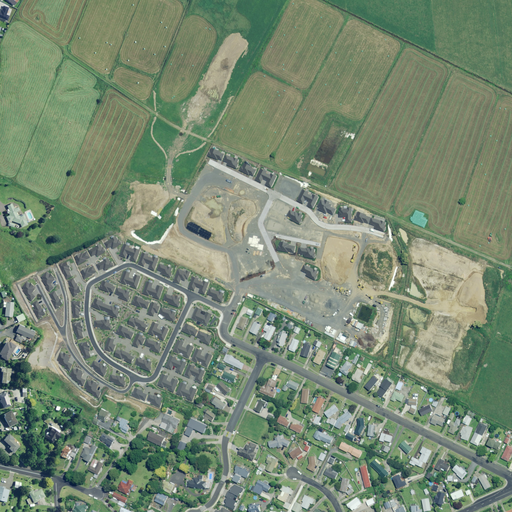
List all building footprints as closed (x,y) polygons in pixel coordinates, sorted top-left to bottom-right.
[(210,148),(207,156),(217,160),(217,159),(221,160),(224,153),(210,148)] [(239,160),(225,155),(223,161),(227,163),(226,165),(235,169),(239,160)] [(244,162),(240,170),(249,175),(249,174),(253,176),(255,170),(252,168),(252,167),(244,162)] [(261,168),(255,180),(260,182),(263,178),(267,181),(265,185),(270,188),(276,176),(271,173),(270,175),(265,173),(266,171),(261,168)] [(308,192),(303,189),(297,200),(302,203),(304,199),(309,201),(307,205),(312,208),(318,197),(313,195),(312,196),(307,194),(308,192)] [(319,207),(318,209),(326,213),(327,212),(332,214),(335,209),(330,207),(331,205),(329,203),(329,202),(325,200),(324,201),(321,200),(317,207),(319,207)] [(14,208),(12,204),(8,206),(10,211),(8,211),(10,216),(7,217),(9,222),(12,221),(20,224),(22,227),(29,224),(24,213),(18,216),(16,212),(20,211),(18,207),(14,208)] [(351,223),(352,207),(347,207),(347,209),(343,209),(343,207),(340,207),(340,211),(339,211),(339,217),(346,217),(346,223),(351,223)] [(291,218),(290,220),(299,224),(302,218),(301,217),(302,215),(295,212),(294,212),(290,210),(287,216),(291,218)] [(368,223),(370,217),(365,216),(366,215),(358,212),(356,216),(355,215),(354,220),(364,223),(364,222),(368,223)] [(371,218),(369,224),(375,226),(374,228),(384,231),(386,227),(384,226),(385,222),(371,218)] [(116,237),(104,243),(107,249),(111,247),(112,249),(121,244),(119,239),(118,240),(116,237)] [(278,246),(278,250),(288,252),(288,251),(294,252),(295,246),(289,245),(289,243),(280,242),(279,247),(278,246)] [(100,244),(89,251),(92,256),(95,254),(96,256),(106,251),(103,247),(102,247),(100,244)] [(136,261),(140,250),(134,248),(134,249),(129,247),(129,246),(124,244),(120,255),(125,257),(126,254),(131,256),(130,259),(136,261)] [(307,249),(299,247),(298,254),(304,255),(304,257),(314,258),(315,252),(314,252),(314,249),(307,248),(307,249)] [(76,262),(78,265),(86,260),(86,259),(90,257),(87,252),(83,254),(82,253),(74,257),(77,261),(76,262)] [(155,270),(159,259),(152,256),(152,257),(148,256),(148,255),(142,253),(138,264),(144,266),(145,262),(149,264),(148,268),(155,270)] [(108,258),(96,265),(99,270),(103,268),(104,270),(113,265),(111,261),(110,261),(108,258)] [(62,263),(59,264),(63,274),(64,273),(67,279),(72,277),(69,271),(70,270),(66,262),(63,264),(62,263)] [(171,268),(159,264),(157,270),(161,271),(161,274),(170,277),(171,272),(170,271),(171,268)] [(304,265),(301,271),(307,274),(306,276),(315,280),(319,272),(304,265)] [(82,276),(84,279),(92,274),(96,272),(93,266),(89,269),(88,267),(81,271),(83,276),(82,276)] [(187,279),(190,272),(186,271),(186,272),(178,269),(173,282),(179,284),(181,280),(185,281),(185,279),(187,279)] [(124,271),(120,282),(126,285),(126,284),(131,285),(131,286),(137,288),(140,277),(135,275),(134,279),(129,277),(130,273),(124,271)] [(47,272),(41,277),(43,279),(42,280),(47,286),(45,287),(49,292),(54,287),(50,283),(54,280),(52,278),(53,277),(50,274),(49,274),(47,272)] [(205,294),(209,283),(202,281),(198,280),(198,279),(192,277),(188,288),(194,290),(195,287),(200,288),(198,292),(205,294)] [(77,293),(80,292),(77,284),(76,284),(73,279),(68,281),(71,287),(70,288),(74,296),(77,294),(77,293)] [(100,285),(99,288),(109,292),(109,291),(113,293),(116,286),(103,281),(101,285),(100,285)] [(27,282),(22,287),(24,289),(23,290),(28,296),(27,297),(32,300),(36,296),(32,292),(35,289),(33,287),(34,286),(30,283),(29,284),(27,282)] [(146,282),(142,293),(149,295),(149,294),(153,296),(153,297),(159,299),(163,288),(157,286),(156,289),(151,288),(153,284),(146,282)] [(128,295),(129,292),(125,290),(125,291),(117,288),(115,294),(119,295),(118,298),(127,301),(128,298),(129,295),(128,295)] [(223,293),(209,288),(207,294),(213,296),(212,299),(221,302),(224,296),(222,296),(223,293)] [(57,296),(54,291),(49,294),(52,299),(51,300),(56,309),(59,307),(59,306),(63,304),(58,296),(57,296)] [(165,294),(163,300),(169,302),(169,304),(178,307),(180,302),(178,302),(180,298),(175,296),(175,297),(172,295),(172,296),(165,294)] [(135,296),(132,304),(141,307),(142,306),(147,308),(149,302),(143,300),(143,299),(135,296)] [(93,302),(91,306),(100,310),(101,309),(108,312),(107,314),(117,318),(119,312),(118,311),(119,308),(115,306),(114,307),(103,303),(103,302),(95,299),(94,303),(93,302)] [(76,301),(72,301),(72,311),(73,311),(73,318),(79,317),(79,311),(80,311),(80,302),(76,302),(76,301)] [(13,303),(3,302),(2,307),(5,308),(4,317),(12,317),(13,303)] [(35,309),(34,310),(38,319),(42,317),(42,315),(45,314),(40,305),(39,306),(37,302),(33,304),(35,309)] [(158,304),(152,302),(148,314),(153,316),(155,312),(157,313),(159,307),(157,306),(158,304)] [(175,312),(161,308),(159,314),(165,316),(164,318),(173,321),(176,315),(174,315),(175,312)] [(195,308),(191,319),(197,321),(197,320),(202,322),(201,323),(207,325),(212,314),(206,312),(205,316),(200,314),(202,310),(195,308)] [(24,319),(22,314),(15,317),(18,323),(24,319)] [(130,318),(127,324),(135,327),(136,325),(138,326),(137,328),(144,332),(147,325),(144,324),(144,323),(135,318),(134,319),(130,318)] [(248,321),(242,318),(238,328),(244,330),(248,321)] [(109,325),(109,320),(101,320),(101,321),(95,321),(95,327),(101,327),(101,329),(110,329),(110,325),(109,325)] [(76,323),(72,324),(75,333),(76,333),(78,339),(83,338),(81,331),(83,331),(80,322),(77,323),(76,323)] [(153,322),(148,333),(153,336),(154,334),(159,336),(158,338),(163,340),(168,329),(163,327),(161,331),(157,329),(159,325),(153,322)] [(262,325),(255,322),(250,332),(257,335),(262,325)] [(194,326),(186,323),(184,327),(183,327),(181,331),(191,335),(191,334),(195,336),(197,330),(193,329),(194,326)] [(16,336),(14,340),(20,343),(22,339),(24,340),(26,337),(30,340),(34,333),(18,325),(15,332),(21,335),(20,337),(16,336)] [(270,327),(267,325),(264,330),(268,332),(265,338),(270,341),(276,328),(271,325),(270,327)] [(117,329),(116,333),(125,337),(125,336),(131,339),(133,334),(127,331),(128,330),(120,326),(118,329),(117,329)] [(211,336),(199,331),(196,336),(201,338),(200,341),(209,345),(211,340),(210,340),(211,336)] [(284,332),(280,331),(277,341),(279,342),(278,345),(283,347),(288,334),(284,332)] [(143,336),(137,333),(132,345),(138,347),(139,343),(142,344),(144,339),(142,338),(143,336)] [(114,340),(109,338),(105,350),(110,351),(111,350),(113,351),(115,345),(112,344),(114,340)] [(161,344),(147,339),(145,345),(151,347),(150,350),(159,353),(161,347),(160,347),(161,344)] [(300,341),(294,339),(289,350),(295,352),(300,341)] [(178,340),(173,351),(178,353),(179,351),(184,354),(183,356),(188,358),(193,347),(188,344),(186,348),(182,346),(184,342),(178,340)] [(82,343),(79,344),(82,354),(83,353),(85,359),(91,357),(88,351),(90,351),(86,342),(83,344),(82,343)] [(310,343),(306,342),(302,356),(308,358),(312,346),(309,345),(310,343)] [(15,347),(9,343),(8,344),(5,343),(0,351),(0,355),(1,356),(0,356),(0,357),(6,361),(15,347)] [(197,348),(191,360),(197,362),(198,360),(203,362),(202,365),(207,367),(212,356),(207,353),(205,357),(201,355),(202,351),(197,348)] [(344,351),(336,348),(327,366),(335,369),(344,351)] [(117,349),(114,356),(121,359),(122,357),(125,358),(124,360),(131,363),(134,357),(130,355),(131,354),(121,350),(121,351),(117,349)] [(326,353),(320,350),(314,362),(320,365),(326,353)] [(60,361),(59,363),(65,366),(64,368),(70,370),(72,364),(68,362),(70,358),(67,357),(68,355),(63,353),(63,354),(60,353),(57,360),(60,361)] [(233,357),(227,354),(223,362),(241,369),(243,363),(239,362),(240,361),(233,358),(233,357)] [(181,374),(186,363),(181,360),(180,362),(175,360),(176,358),(171,356),(166,367),(171,370),(173,366),(177,368),(175,372),(181,374)] [(141,366),(141,368),(150,371),(151,366),(150,366),(151,362),(143,359),(143,360),(137,358),(135,364),(141,366)] [(95,361),(91,366),(96,369),(95,370),(103,376),(106,372),(105,371),(107,368),(100,363),(99,364),(95,361)] [(353,365),(347,361),(340,371),(347,376),(350,373),(348,372),(353,365)] [(189,364),(184,375),(189,378),(190,376),(195,378),(194,380),(201,383),(202,379),(201,379),(205,371),(200,369),(198,373),(193,371),(195,367),(189,364)] [(13,369),(0,367),(0,372),(1,372),(0,383),(9,384),(10,376),(13,377),(13,369)] [(73,377),(72,379),(78,382),(77,384),(83,386),(86,380),(81,378),(83,374),(81,373),(81,371),(77,369),(76,370),(73,369),(70,375),(73,377)] [(364,372),(358,369),(355,375),(354,374),(352,379),(360,383),(362,380),(360,379),(364,372)] [(236,376),(225,371),(222,377),(233,382),(236,376)] [(163,374),(157,385),(163,388),(164,386),(168,388),(167,390),(173,392),(178,381),(173,379),(171,383),(166,381),(168,377),(163,374)] [(111,375),(109,381),(115,382),(115,384),(125,386),(126,381),(124,381),(125,377),(116,375),(116,376),(111,375)] [(379,380),(375,377),(366,387),(370,391),(379,380)] [(275,388),(278,382),(270,379),(266,389),(262,387),(260,392),(274,399),(276,394),(271,391),(273,387),(275,388)] [(393,384),(387,379),(381,387),(382,387),(377,394),(383,398),(393,384)] [(88,389),(86,391),(93,394),(92,395),(97,398),(100,392),(95,390),(98,385),(95,384),(96,383),(91,381),(90,382),(88,381),(85,387),(88,389)] [(230,390),(221,381),(216,386),(225,395),(230,390)] [(300,385),(290,381),(288,386),(297,391),(300,385)] [(404,384),(399,382),(396,388),(400,391),(404,384)] [(181,383),(176,394),(181,396),(182,394),(187,397),(186,399),(191,401),(197,390),(191,387),(190,391),(185,389),(187,385),(181,383)] [(133,392),(131,396),(140,399),(141,399),(145,400),(147,395),(142,393),(143,391),(135,388),(134,392),(133,392)] [(310,390),(303,389),(302,403),(308,404),(310,390)] [(405,396),(395,392),(391,400),(395,402),(396,399),(402,402),(405,396)] [(6,393),(0,394),(0,404),(1,404),(2,409),(10,406),(6,393)] [(154,396),(149,394),(147,400),(151,401),(150,404),(159,407),(161,403),(160,403),(162,398),(154,395),(154,396)] [(226,404),(216,397),(211,403),(221,410),(226,404)] [(326,400),(319,397),(312,411),(319,414),(326,400)] [(268,402),(260,398),(258,402),(260,403),(257,409),(256,408),(255,410),(261,413),(264,407),(266,408),(268,402)] [(418,398),(415,398),(414,399),(410,398),(409,405),(412,405),(411,408),(410,413),(414,415),(416,410),(418,398)] [(339,411),(335,405),(325,413),(329,418),(339,411)] [(433,411),(430,405),(419,410),(422,416),(433,411)] [(105,422),(109,412),(107,411),(108,410),(103,409),(99,419),(105,422)] [(8,428),(15,424),(17,423),(15,421),(10,411),(0,415),(0,416),(2,420),(3,419),(8,428)] [(203,423),(205,421),(207,422),(209,419),(212,422),(216,416),(208,411),(203,419),(201,421),(203,423)] [(353,417),(348,411),(343,414),(344,415),(338,420),(335,427),(341,429),(343,424),(353,417)] [(160,428),(173,434),(176,429),(177,429),(181,421),(167,414),(160,428)] [(445,420),(435,415),(431,423),(436,426),(437,424),(442,426),(445,420)] [(472,418),(466,415),(462,423),(468,426),(472,418)] [(288,419),(281,416),(278,422),(288,427),(290,423),(287,421),(288,419)] [(321,418),(316,416),(313,422),(318,425),(321,418)] [(206,426),(190,418),(187,426),(188,426),(184,434),(189,436),(193,429),(203,434),(206,426)] [(365,427),(365,418),(359,419),(359,425),(355,433),(361,436),(365,427)] [(130,422),(123,419),(120,424),(122,425),(120,427),(122,428),(121,430),(122,430),(122,431),(127,434),(130,428),(128,426),(130,422)] [(462,421),(457,419),(455,423),(451,421),(449,426),(451,427),(449,432),(455,435),(459,426),(462,421)] [(373,425),(370,425),(368,435),(376,436),(377,426),(376,426),(376,423),(374,423),(373,425)] [(488,427),(481,423),(471,442),(478,446),(488,427)] [(297,426),(293,424),(291,429),(301,434),(304,427),(298,425),(297,426)] [(46,438),(45,439),(52,442),(52,440),(53,441),(56,436),(58,438),(60,434),(54,431),(55,430),(50,427),(46,435),(45,434),(44,437),(46,438)] [(468,427),(468,428),(466,427),(465,428),(464,428),(461,435),(462,436),(461,439),(468,441),(473,428),(468,427)] [(334,439),(317,431),(313,437),(321,441),(321,440),(327,443),(331,444),(334,439)] [(168,442),(165,441),(166,438),(152,432),(148,440),(162,447),(164,449),(168,442)] [(356,437),(348,433),(345,438),(353,442),(356,437)] [(393,437),(382,433),(379,443),(383,445),(385,441),(391,443),(393,437)] [(13,438),(9,434),(3,440),(10,447),(8,449),(13,453),(19,447),(12,440),(13,438)] [(115,440),(104,434),(101,440),(112,446),(115,440)] [(275,438),(276,441),(269,443),(271,449),(278,447),(279,449),(282,447),(282,446),(283,445),(288,447),(290,442),(284,439),(282,435),(275,438)] [(499,442),(491,438),(488,445),(499,450),(503,442),(500,441),(499,442)] [(413,449),(405,441),(400,446),(408,454),(413,449)] [(363,453),(343,442),(339,449),(347,453),(348,452),(352,454),(352,455),(360,459),(363,453)] [(257,445),(250,443),(247,451),(241,449),(238,455),(253,461),(256,453),(254,452),(257,445)] [(97,447),(93,445),(91,450),(86,447),(82,456),(85,457),(84,459),(90,462),(97,447)] [(511,455),(511,447),(508,445),(502,458),(509,462),(511,455)] [(69,447),(66,446),(62,456),(69,459),(70,456),(72,451),(71,450),(72,449),(69,448),(69,447)] [(304,453),(300,447),(294,451),(293,450),(290,453),(294,460),(297,457),(299,460),(304,457),(302,454),(304,453)] [(432,452),(423,447),(421,453),(423,454),(419,461),(413,458),(410,464),(415,466),(416,465),(424,469),(432,452)] [(278,461),(269,456),(266,463),(269,464),(266,470),(272,473),(278,461)] [(317,465),(316,457),(309,457),(310,465),(308,468),(315,473),(317,469),(315,468),(317,465)] [(441,471),(441,470),(444,471),(445,470),(448,472),(451,466),(444,463),(445,461),(441,459),(436,469),(441,471)] [(94,460),(89,470),(95,473),(93,477),(96,479),(98,475),(99,475),(104,464),(99,462),(97,461),(94,460)] [(389,473),(375,460),(371,465),(380,474),(379,474),(384,479),(389,473)] [(460,468),(457,465),(453,470),(458,474),(457,475),(463,480),(468,474),(461,468),(460,468)] [(251,472),(237,466),(234,472),(237,473),(233,481),(239,484),(242,476),(248,479),(251,472)] [(372,487),(367,466),(361,468),(366,488),(372,487)] [(336,470),(329,467),(325,475),(335,480),(338,474),(335,472),(336,470)] [(403,482),(400,475),(393,477),(398,490),(408,486),(406,480),(403,482)] [(492,487),(485,475),(479,478),(486,490),(492,487)] [(203,481),(203,478),(194,477),(193,481),(189,481),(188,487),(209,489),(210,482),(203,481)] [(348,484),(349,479),(343,478),(340,491),(346,493),(347,487),(350,488),(350,489),(352,488),(350,484),(349,484),(348,484)] [(134,482),(130,480),(128,483),(122,480),(119,487),(120,487),(119,490),(129,495),(130,492),(135,494),(138,487),(133,484),(134,482)] [(174,486),(164,481),(162,484),(165,485),(163,490),(170,494),(174,486)] [(271,488),(258,481),(253,491),(261,495),(263,490),(268,493),(271,488)] [(230,493),(239,497),(241,492),(243,493),(245,489),(235,485),(234,488),(232,487),(230,492),(230,493)] [(0,486),(0,501),(6,502),(9,490),(4,489),(4,487),(0,486)] [(287,488),(283,486),(281,490),(283,491),(280,497),(279,496),(278,499),(286,503),(290,494),(292,495),(294,491),(287,487),(287,488)] [(45,497),(41,489),(34,493),(33,491),(28,493),(31,498),(26,500),(29,505),(33,503),(33,504),(38,501),(37,500),(45,497)] [(465,496),(462,490),(451,494),(454,501),(465,496)] [(230,493),(229,492),(227,497),(228,498),(226,503),(227,503),(225,506),(235,510),(238,504),(236,503),(239,497),(230,493)] [(446,494),(440,492),(438,496),(436,496),(434,503),(442,505),(446,494)] [(114,497),(120,501),(118,505),(123,507),(126,503),(128,499),(116,493),(114,497)] [(168,497),(158,493),(155,501),(164,506),(168,497)] [(296,503),(292,510),(295,511),(302,511),(303,511),(300,510),(302,507),(308,510),(311,503),(315,505),(317,501),(305,495),(302,501),(304,502),(302,505),(296,503)] [(362,504),(357,498),(347,505),(350,509),(351,508),(354,511),(359,508),(358,507),(362,504)] [(425,511),(431,511),(429,498),(422,500),(424,511),(425,511)] [(255,505),(255,503),(249,504),(250,511),(252,510),(252,511),(257,511),(257,510),(260,509),(259,504),(255,505)]
